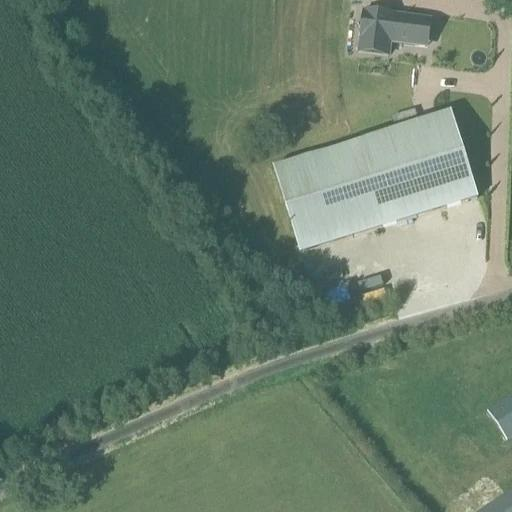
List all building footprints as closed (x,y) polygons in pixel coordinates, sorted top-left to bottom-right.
[(431,26),(361,18),(356,63),(386,66),(388,53),(429,58),(431,26)] [(282,164),(307,250),(485,198),(459,112),(282,164)] [(381,299),(430,296),(430,286),(380,288),(381,299)] [(511,396),(488,413),(508,443),(511,439),(511,396)] [(511,511),(511,490),(479,511),(511,511)]
